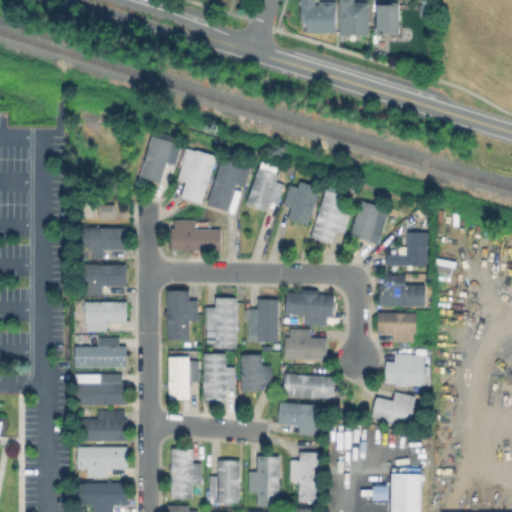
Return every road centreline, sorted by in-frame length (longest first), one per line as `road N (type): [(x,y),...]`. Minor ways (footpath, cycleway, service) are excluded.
road 1 (residential): [(146,511),(145,204)]
road 2 (residential): [(145,269),(334,271),(356,291),(356,359)]
road 3 (tertiary): [(251,52),(511,132)]
road 4 (tertiary): [(67,0),(251,52)]
road 5 (tertiary): [(251,52),(115,0)]
